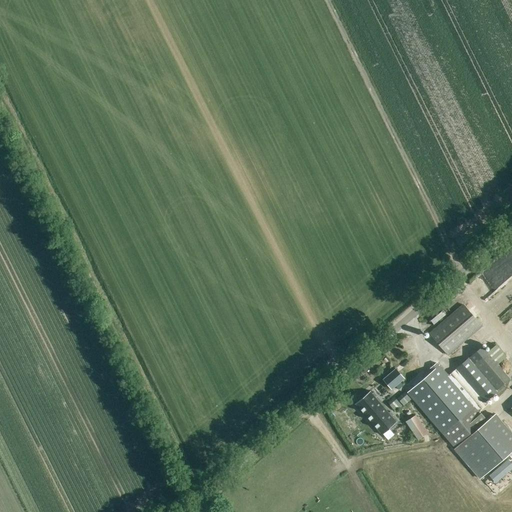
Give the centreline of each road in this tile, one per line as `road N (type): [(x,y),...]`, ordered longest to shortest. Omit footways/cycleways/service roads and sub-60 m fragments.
road 1 (unclassified): [(184,511),(511,229)]
road 2 (track): [(0,100),(188,479)]
